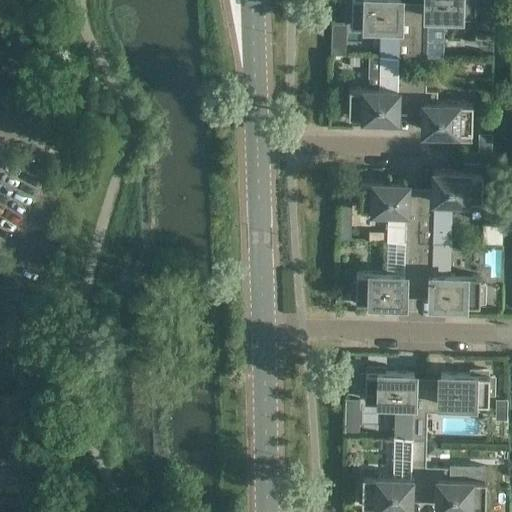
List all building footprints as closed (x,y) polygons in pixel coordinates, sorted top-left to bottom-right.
[(412,36),(413,6),(400,6),(400,0),(346,0),(346,14),(351,14),(351,24),(381,24),(380,56),(411,57),(412,36)] [(426,0),(427,6),(413,6),(412,36),(411,57),(411,58),(412,58),(444,59),(445,14),(475,15),(475,0),(426,0)] [(346,55),(347,23),(332,23),(331,54),(346,55)] [(411,108),(411,78),(412,58),(411,58),(411,57),(380,56),(379,88),(349,87),(349,97),(348,98),(347,99),(347,101),(346,102),(346,105),(346,106),(346,108),(346,109),(347,111),(348,112),(348,113),(348,115),(350,116),(352,117),(353,117),(355,118),(357,119),(360,119),(362,118),(365,117),(367,116),(397,117),(397,108),(411,108)] [(473,103),(443,102),(425,101),(425,79),(411,78),(411,108),(424,109),(423,130),(453,130),(453,139),(452,139),(452,140),(472,141),(473,103)] [(9,116),(10,91),(0,90),(0,115),(7,115),(7,116),(9,116)] [(21,117),(22,91),(10,91),(9,116),(10,116),(10,115),(19,116),(21,117)] [(33,117),(33,92),(22,91),(21,117),(22,117),(22,116),(31,116),(31,117),(33,117)] [(45,117),(45,92),(33,92),(33,117),(34,117),(34,116),(43,116),(43,117),(45,117)] [(56,117),(57,92),(45,92),(45,117),(46,117),(46,116),(55,117),(56,117)] [(68,118),(69,93),(57,92),(56,117),(58,117),(67,117),(67,118),(68,118)] [(82,93),(69,93),(68,118),(70,118),(70,117),(79,117),(79,120),(81,120),(82,93)] [(434,191),(420,190),(419,220),(420,221),(434,221),(435,209),(446,209),(446,198),(482,199),(483,161),(464,161),(464,162),(464,171),(434,170),(434,191)] [(419,220),(420,190),(407,190),(407,181),(377,180),(375,179),(373,178),(370,178),(368,177),(366,178),(364,178),(362,179),(361,180),(359,180),(358,182),(358,183),(357,184),(356,186),(356,187),(355,189),(355,191),(356,193),(356,195),(357,196),(357,197),(358,198),(358,208),(388,209),(387,241),(419,242),(419,241),(420,241),(420,221),(419,220)] [(340,198),(339,216),(350,216),(351,198),(340,198)] [(482,225),(482,243),(502,243),(503,225),(482,225)] [(404,293),(417,293),(419,242),(387,241),(386,273),(356,272),(356,281),(351,281),(351,298),(355,298),(355,300),(357,300),(357,305),(374,305),(374,300),(404,301),(404,293)] [(451,242),(420,241),(419,241),(419,242),(417,293),(431,293),(431,302),(460,303),(460,308),(477,308),(477,303),(479,303),(479,302),(484,302),(485,285),(480,284),(480,275),(450,274),(451,242)] [(33,299),(23,299),(23,310),(32,310),(33,299)] [(426,412),(427,381),(414,381),(414,372),(384,371),(384,367),(367,366),(367,371),(365,371),(365,373),(360,372),(360,390),(365,390),(365,399),(395,400),(394,438),(426,439),(427,412),(426,412)] [(440,382),(427,381),(426,412),(427,412),(452,412),(452,401),(488,402),(489,393),(494,393),(494,376),(489,376),(489,374),(487,374),(488,370),(471,369),(470,374),(441,373),(440,382)] [(495,398),(494,420),(507,420),(508,398),(495,398)] [(410,496),(424,497),(425,466),(426,439),(394,438),(393,476),(362,476),(362,485),(361,486),(360,489),(359,491),(359,493),(359,495),(360,498),(360,500),(362,501),(362,504),(364,504),(366,505),(368,506),(370,507),(372,507),(374,507),(376,506),(378,505),(380,504),(410,505),(410,496)] [(426,454),(443,455),(443,439),(426,438),(426,439),(426,440),(426,454)] [(451,467),(425,466),(424,497),(437,497),(437,506),(467,507),(469,508),(472,509),(474,510),(477,509),(479,509),(480,509),(482,508),(483,507),(485,507),(486,505),(486,504),(487,502),(488,501),(488,499),(489,498),(489,496),(489,495),(488,494),(488,492),(487,491),(487,489),(486,489),(486,479),(450,478),(451,467)] [(10,511),(11,498),(0,497),(0,511),(10,511)] [(22,511),(23,499),(11,498),(10,511),(22,511)] [(34,511),(34,499),(23,499),(22,511),(34,511)] [(45,511),(46,499),(34,499),(34,511),(45,511)] [(57,511),(58,500),(46,499),(45,511),(57,511)] [(69,511),(70,500),(58,500),(57,511),(69,511)]
